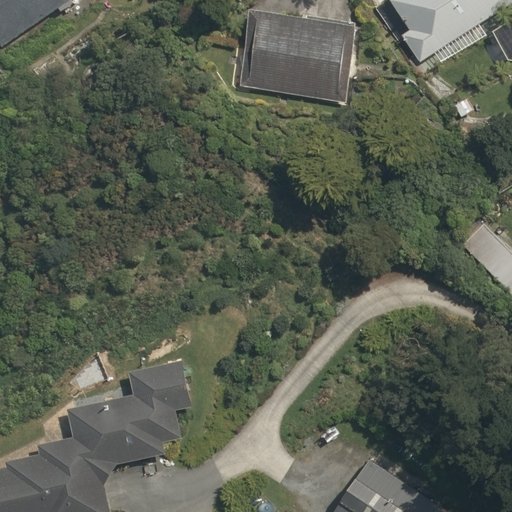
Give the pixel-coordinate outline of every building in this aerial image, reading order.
[(0,0),(0,29),(13,49),(85,0),(0,0)] [(409,37),(423,61),(438,52),(446,65),(498,34),(490,20),(511,7),(511,0),(402,0),(420,30),(409,37)] [(366,30),(259,11),(245,90),(352,109),(366,30)] [(511,294),(511,245),(495,228),(470,252),(511,294)] [(115,511),(110,486),(122,465),(174,453),(171,440),(189,436),(184,414),(201,410),(189,361),(135,374),(140,396),(73,412),(80,439),(46,447),(48,456),(0,466),(0,511),(115,511)] [(429,511),(370,470),(340,511),(429,511)]
